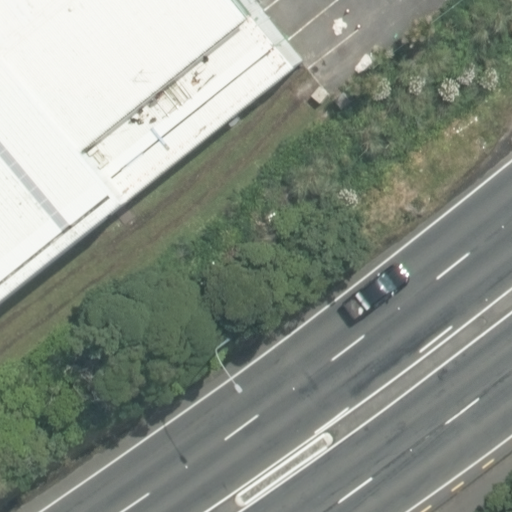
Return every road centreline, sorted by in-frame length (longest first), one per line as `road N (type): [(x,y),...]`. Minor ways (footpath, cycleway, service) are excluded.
road 1 (primary): [(116,511),(511,221)]
road 2 (primary): [(511,374),(326,511)]
